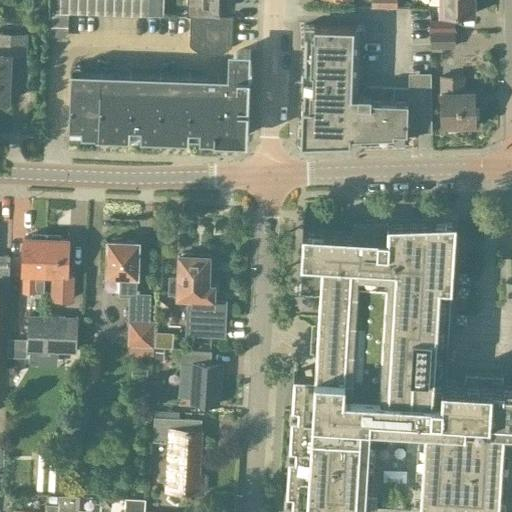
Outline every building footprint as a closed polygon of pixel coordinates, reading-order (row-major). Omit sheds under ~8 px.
[(60,13),(60,0),(51,0),(51,13),(60,13)] [(60,0),(60,13),(68,13),(69,13),(69,0),(60,0)] [(69,0),(69,13),(78,14),(78,0),(69,0)] [(78,0),(78,14),(87,14),(87,0),(78,0)] [(87,0),(87,14),(96,14),(96,0),(87,0)] [(96,0),(96,14),(104,14),(104,0),(96,0)] [(104,0),(104,14),(113,15),(113,0),(104,0)] [(113,0),(113,15),(122,15),(122,0),(113,0)] [(122,0),(122,15),(131,15),(131,0),(122,0)] [(131,0),(131,15),(140,15),(140,0),(131,0)] [(140,0),(140,15),(149,16),(149,0),(140,0)] [(187,0),(187,16),(190,16),(219,17),(220,4),(233,5),(233,0),(187,0)] [(474,0),(441,0),(441,15),(475,14),(474,0)] [(50,26),(68,27),(68,13),(60,13),(51,13),(50,26)] [(233,17),(219,17),(190,16),(189,44),(191,46),(194,48),(196,50),(199,51),(201,52),(204,53),(207,54),(210,54),(213,54),(216,53),(219,53),(222,52),(224,51),(227,49),(229,48),(232,46),(233,17)] [(430,29),(456,29),(455,18),(430,18),(430,29)] [(375,98),(375,94),(358,94),(358,95),(351,95),(354,26),(314,25),(314,35),(306,34),(303,106),(302,106),(301,131),(306,132),(311,136),(311,142),(409,138),(409,137),(407,137),(407,133),(432,132),(431,71),(409,71),(409,87),(394,87),(393,98),(375,98)] [(50,26),(50,38),(68,39),(68,27),(50,26)] [(456,29),(430,29),(430,47),(456,47),(456,29)] [(10,55),(25,55),(25,34),(0,33),(0,101),(9,101),(10,55)] [(228,127),(228,134),(247,134),(250,50),(230,49),(229,82),(71,77),(69,122),(81,123),(81,129),(101,129),(101,123),(111,123),(111,130),(130,130),(130,124),(140,125),(140,131),(159,131),(160,125),(170,125),(170,132),(189,132),(189,126),(199,127),(199,133),(218,133),(219,127),(228,127)] [(476,125),(475,91),(465,92),(464,76),(442,77),(443,126),(476,125)] [(454,511),(499,511),(505,427),(443,423),(446,381),(456,217),(353,220),(353,231),(303,228),(299,288),(320,289),(315,373),(294,371),(286,501),(412,509),(416,451),(423,452),(420,510),(454,511)] [(178,248),(189,248),(190,232),(178,232),(178,248)] [(38,272),(45,272),(46,237),(25,236),(22,292),(37,292),(38,272)] [(68,238),(46,237),(45,272),(53,273),(52,298),(73,299),(75,272),(67,272),(68,238)] [(137,274),(136,274),(137,241),(109,240),(108,272),(107,272),(107,278),(119,279),(119,292),(137,293),(137,274)] [(225,335),(227,299),(212,298),(212,286),(206,285),(208,256),(181,255),(180,276),(170,275),(169,293),(180,293),(180,294),(188,294),(186,333),(225,335)] [(27,350),(77,352),(78,315),(28,313),(27,350)] [(156,320),(132,319),(131,344),(155,345),(156,320)] [(191,401),(219,403),(221,363),(211,363),(212,350),(181,348),(181,362),(193,363),(191,401)] [(87,371),(98,371),(99,354),(88,354),(87,371)] [(443,423),(505,427),(511,427),(511,385),(503,385),(503,376),(465,374),(465,382),(446,381),(443,423)] [(166,489),(203,491),(204,473),(199,472),(201,429),(202,418),(154,415),(153,440),(169,441),(166,489)] [(57,511),(59,494),(58,504),(46,503),(45,511),(14,508),(13,511),(57,511)] [(78,511),(80,495),(59,494),(57,511),(78,511)] [(123,511),(145,511),(147,501),(127,500),(127,511),(124,511),(123,511)]
